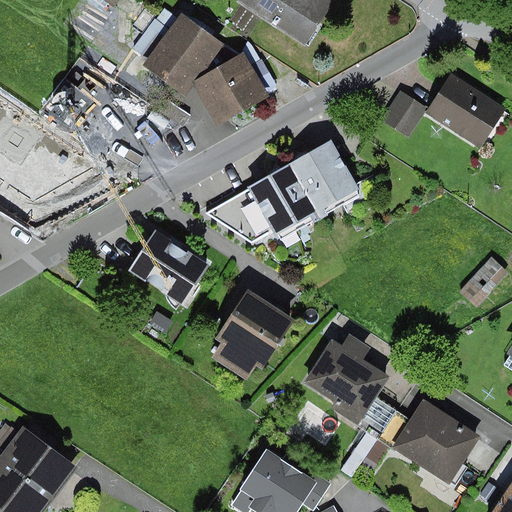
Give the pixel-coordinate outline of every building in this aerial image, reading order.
[(102,0),(112,8),(118,0),(102,0)] [(251,0),(248,4),(316,45),(341,4),(334,0),(251,0)] [(187,24),(157,67),(193,93),(224,50),(187,24)] [(258,60),(205,87),(226,126),(278,100),(258,60)] [(454,73),(429,112),(484,147),(509,108),(454,73)] [(431,107),(405,91),(388,118),(413,134),(431,107)] [(0,187),(41,211),(77,150),(34,125),(0,182),(0,187)] [(345,144),(303,166),(327,209),(368,187),(345,144)] [(303,166),(266,188),(289,230),(327,209),(303,166)] [(234,203),(221,209),(225,218),(238,212),(234,203)] [(169,238),(146,274),(195,306),(219,269),(169,238)] [(511,268),(506,263),(475,293),(488,307),(511,283),(511,268)] [(250,300),(226,340),(235,345),(226,360),(251,375),(261,359),(269,364),(293,326),(250,300)] [(343,351),(321,383),(382,423),(390,410),(380,403),(394,382),(371,367),(377,356),(367,349),(359,362),(343,351)] [(437,408),(411,448),(468,486),(477,472),(472,469),(490,441),(437,408)] [(33,432),(0,476),(0,498),(18,511),(46,511),(80,466),(33,432)] [(363,459),(354,453),(347,462),(357,468),(363,459)] [(262,511),(309,511),(312,507),(321,511),(323,511),(340,485),(310,466),(304,475),(274,457),(252,494),(267,503),(262,511)] [(511,511),(511,492),(499,511),(511,511)]
